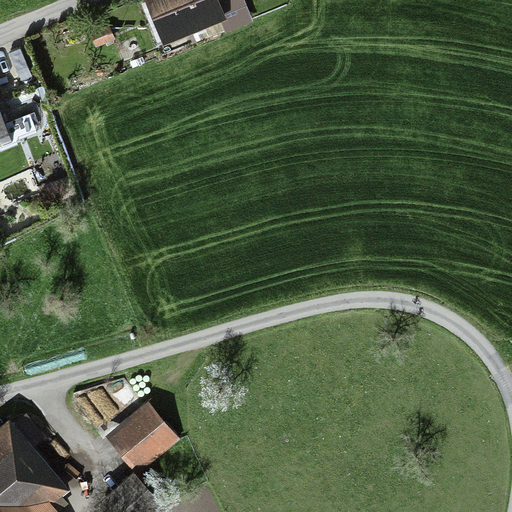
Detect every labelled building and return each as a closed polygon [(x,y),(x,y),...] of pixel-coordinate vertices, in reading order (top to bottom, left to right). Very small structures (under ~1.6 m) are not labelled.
[(144,0),(162,44),(188,33),(192,42),(225,30),(225,31),(253,21),(244,0),(144,0)] [(115,38),(110,24),(90,31),(95,46),(106,42),(107,46),(115,43),(114,39),(115,38)] [(145,63),(143,56),(130,60),(132,67),(145,63)] [(0,107),(0,144),(12,140),(13,143),(43,132),(34,109),(5,121),(0,107)] [(41,179),(47,179),(52,176),(54,170),(52,164),(47,160),(41,160),(36,163),(34,169),(36,175),(41,179)] [(22,190),(28,192),(33,191),(37,186),(37,180),(34,176),(29,174),(23,175),(19,179),(19,185),(22,190)] [(13,205),(18,205),(22,201),(22,196),(19,192),(13,192),(9,196),(9,201),(13,205)] [(106,435),(134,468),(141,462),(146,468),(180,438),(147,400),(106,435)] [(9,417),(0,424),(0,511),(60,511),(53,503),(70,488),(34,445),(45,436),(25,413),(14,422),(9,417)] [(133,469),(95,503),(103,511),(152,511),(163,503),(133,469)]
